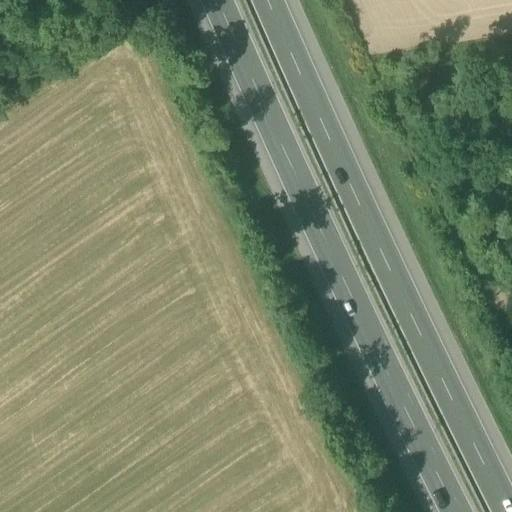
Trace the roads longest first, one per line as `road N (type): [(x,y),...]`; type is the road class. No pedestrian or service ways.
road 1 (motorway): [(216,0),(290,174),(455,511)]
road 2 (motorway): [(504,511),(266,0)]
